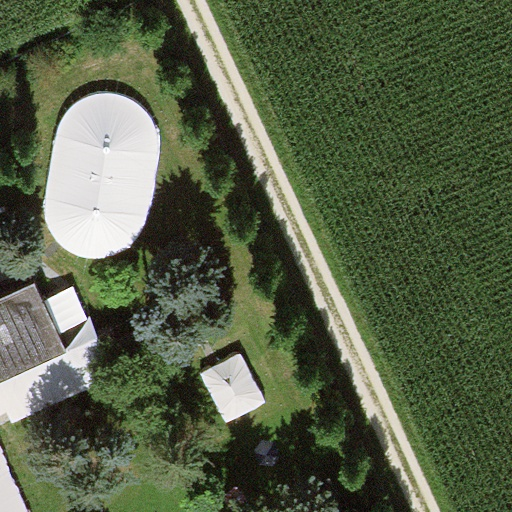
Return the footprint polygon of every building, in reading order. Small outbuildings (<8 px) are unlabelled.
[(0,141),(30,132),(21,105),(0,111),(0,141)] [(32,272),(0,285),(0,372),(64,344),(32,272)] [(77,288),(48,300),(62,331),(91,318),(77,288)] [(231,412),(264,398),(245,353),(212,368),(231,412)] [(0,511),(33,511),(0,433),(0,511)]
